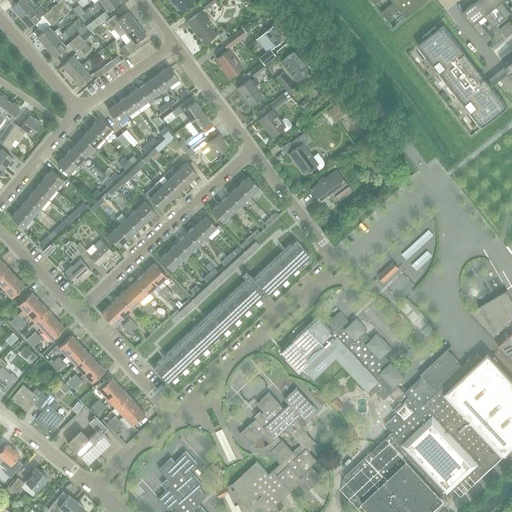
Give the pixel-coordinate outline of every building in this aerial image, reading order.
[(25,0),(18,0),(11,7),(20,17),(31,6),(34,4),(31,0),(30,0),(28,2),(25,0)] [(45,13),(43,14),(47,19),(66,3),(63,0),(58,0),(51,7),(45,13)] [(118,0),(99,0),(107,9),(118,0)] [(192,0),(191,0),(169,0),(171,1),(172,0),(180,10),(192,0)] [(204,9),(216,0),(215,0),(204,0),(200,3),(204,9)] [(371,0),(375,4),(379,0),(391,0),(393,2),(391,4),(388,6),(381,12),(386,19),(399,9),(405,18),(427,0),(371,0)] [(499,23),(490,11),(496,6),(491,0),(476,0),(474,2),(484,15),(490,23),(493,27),(499,23)] [(511,13),(501,1),(503,0),(491,0),(496,6),(502,14),(502,13),(505,17),(505,18),(511,13)] [(482,36),(487,32),(478,20),(484,15),(474,2),(465,8),(462,11),(482,36)] [(31,6),(20,17),(28,26),(40,16),(42,13),(43,14),(45,13),(36,3),(34,4),(31,6)] [(66,3),(47,19),(51,24),(62,14),(63,16),(72,9),(66,3)] [(201,10),(186,21),(203,44),(215,35),(206,22),(208,20),(201,10)] [(99,23),(108,16),(104,11),(86,25),(90,31),(92,29),(99,23)] [(119,36),(137,23),(128,11),(118,19),(114,14),(106,20),(112,29),(109,31),(115,39),(119,36)] [(148,11),(144,14),(150,21),(154,18),(148,11)] [(102,27),(99,23),(92,29),(94,33),(102,27)] [(145,34),(137,23),(119,36),(125,43),(119,47),(125,55),(130,52),(130,53),(139,46),(135,41),(145,34)] [(507,106),(443,24),(418,44),(482,126),(507,106)] [(511,33),(505,24),(499,29),(506,37),(511,33)] [(45,46),(61,32),(57,27),(53,31),(48,26),(36,36),(45,46)] [(257,39),(267,51),(259,57),(265,64),(275,55),(270,49),(275,45),(283,38),(272,26),(264,33),(257,39)] [(222,41),(226,47),(245,33),(241,28),(222,41)] [(60,40),(65,36),(61,32),(45,46),(53,56),(65,46),(60,40)] [(72,47),(82,38),(78,34),(68,43),(72,47)] [(91,48),(86,43),(83,39),(71,49),(75,53),(82,47),(86,52),(91,48)] [(94,60),(104,54),(100,48),(91,54),(94,60)] [(224,69),(223,71),(228,78),(242,68),(229,50),(216,59),(224,69)] [(293,76),(293,75),(297,80),(308,71),(304,66),(305,66),(293,51),(281,61),(293,76)] [(70,75),(85,62),(82,64),(73,55),(61,65),(70,75)] [(112,59),(104,64),(93,73),(97,77),(115,63),(112,59)] [(89,66),(85,62),(70,75),(78,84),(90,74),(86,69),(89,66)] [(253,76),(264,68),(260,63),(249,72),(253,76)] [(169,66),(158,73),(168,86),(178,79),(169,66)] [(168,86),(158,73),(148,81),(158,94),(168,86)] [(249,79),(236,89),(249,106),(261,97),(253,86),(258,82),(255,78),(250,81),(249,79)] [(158,94),(148,81),(138,88),(148,101),(158,94)] [(148,101),(138,88),(128,95),(138,108),(148,101)] [(181,97),(187,92),(185,89),(178,94),(181,97)] [(0,112),(8,100),(0,94),(0,112)] [(273,109),(286,99),(283,94),(269,104),(273,109)] [(138,108),(128,95),(118,102),(128,115),(138,108)] [(305,99),(299,104),(303,109),(309,104),(305,99)] [(0,122),(4,116),(10,120),(19,107),(8,100),(0,112),(0,122)] [(128,115),(118,102),(108,109),(117,122),(128,115)] [(190,121),(202,112),(195,102),(187,108),(183,103),(164,117),(167,122),(182,111),(190,121)] [(330,109),(337,119),(345,113),(338,103),(330,109)] [(280,121),(271,110),(259,119),(271,136),(281,128),(283,132),(290,127),(290,124),(286,119),(283,118),(280,121)] [(190,121),(185,124),(193,135),(186,140),(189,145),(205,133),(202,128),(210,122),(202,112),(190,121)] [(21,128),(15,124),(1,144),(9,151),(12,146),(9,143),(14,136),(19,139),(25,130),(31,134),(40,122),(29,114),(21,128)] [(100,118),(92,127),(103,137),(111,128),(100,118)] [(0,142),(1,144),(15,124),(10,120),(0,134),(0,142)] [(103,137),(92,127),(83,136),(94,146),(103,137)] [(162,135),(167,130),(164,127),(159,132),(162,135)] [(125,129),(121,133),(128,142),(132,138),(125,129)] [(168,130),(162,135),(165,138),(168,141),(169,142),(174,137),(168,130)] [(128,142),(121,133),(117,136),(124,145),(128,142)] [(208,142),(204,136),(190,147),(194,152),(200,149),(203,153),(208,159),(210,160),(215,156),(214,155),(227,145),(219,134),(208,142)] [(323,163),(322,160),(317,153),(311,157),(301,144),(307,140),(303,134),(290,143),(294,148),(288,153),(303,174),(315,166),(318,170),(321,167),(322,165),(323,163)] [(94,146),(83,136),(74,145),(85,155),(94,146)] [(155,141),(152,138),(147,143),(150,146),(155,141)] [(157,151),(168,141),(165,138),(154,148),(157,151)] [(144,151),(150,146),(147,143),(141,148),(144,151)] [(85,155),(74,145),(66,154),(77,164),(85,155)] [(196,155),(194,152),(190,147),(185,150),(191,159),(196,155)] [(0,164),(4,167),(12,158),(0,148),(0,164)] [(152,156),(157,151),(154,148),(149,153),(152,156)] [(77,164),(66,154),(57,163),(68,173),(77,164)] [(133,156),(127,161),(130,165),(136,159),(133,156)] [(122,167),(127,162),(123,158),(118,163),(122,167)] [(142,159),(136,165),(139,168),(145,162),(142,159)] [(125,170),(130,165),(127,161),(127,162),(122,167),(125,170)] [(186,163),(176,172),(187,183),(196,175),(186,163)] [(92,164),(89,168),(101,178),(99,180),(103,184),(108,178),(104,174),(104,175),(92,164)] [(133,173),(139,168),(136,165),(130,170),(133,173)] [(51,170),(42,179),(54,189),(63,179),(51,170)] [(348,186),(336,170),(324,178),(319,183),(311,189),(318,199),(328,192),(330,195),(334,192),(336,194),(335,194),(335,195),(339,200),(351,190),(350,189),(350,190),(347,186),(348,186)] [(75,183),(80,178),(74,171),(69,176),(75,183)] [(187,183),(176,172),(167,180),(178,192),(187,183)] [(118,176),(115,173),(110,178),(109,178),(112,181),(118,176)] [(259,187),(248,176),(239,185),(249,196),(259,187)] [(107,187),(112,181),(109,178),(104,184),(107,187)] [(54,189),(42,179),(34,189),(46,199),(54,189)] [(119,180),(113,185),(116,188),(122,183),(119,180)] [(178,192),(167,180),(158,189),(169,200),(178,192)] [(54,194),(66,203),(73,194),(61,185),(54,194)] [(110,194),(116,188),(113,185),(107,191),(110,194)] [(249,196),(239,185),(230,193),(240,204),(249,196)] [(46,199),(34,189),(27,198),(39,208),(46,199)] [(169,200),(158,189),(149,197),(159,209),(169,200)] [(91,195),(94,198),(100,193),(96,190),(91,195)] [(240,204),(230,193),(220,201),(231,213),(240,204)] [(101,197),(95,202),(98,205),(103,200),(101,197)] [(39,208),(27,198),(19,208),(31,218),(39,208)] [(231,213),(220,201),(211,210),(222,222),(231,213)] [(92,211),(98,205),(95,202),(89,208),(92,211)] [(144,202),(135,210),(145,222),(155,213),(144,202)] [(82,203),(77,208),(80,211),(85,206),(82,203)] [(31,218),(19,208),(11,218),(22,228),(31,218)] [(74,217),(80,211),(77,208),(71,213),(74,217)] [(145,222),(135,210),(126,219),(136,230),(145,222)] [(272,220),(277,215),(274,212),(269,217),(272,220)] [(205,216),(196,224),(206,236),(216,227),(205,216)] [(266,226),(272,220),(269,217),(263,222),(266,226)] [(64,219),(58,225),(61,228),(67,223),(64,219)] [(136,230),(126,219),(117,227),(127,238),(136,230)] [(259,233),(263,238),(277,224),(273,220),(259,233)] [(206,236),(196,224),(187,233),(197,244),(206,236)] [(55,234),(61,228),(58,225),(52,230),(55,234)] [(127,238),(117,227),(108,236),(118,247),(127,238)] [(256,228),(250,234),(254,237),(259,232),(256,228)] [(197,244),(187,233),(178,241),(188,252),(197,244)] [(269,240),(280,251),(287,243),(277,233),(269,240)] [(248,242),(254,237),(250,234),(245,239),(248,242)] [(44,245),(49,240),(46,236),(40,241),(44,245)] [(112,253),(100,240),(94,246),(93,245),(87,250),(91,254),(89,256),(98,266),(112,253)] [(301,246),(299,244),(296,240),(254,280),(265,291),(268,295),(276,287),(286,278),(296,269),(310,255),(302,246),(301,246)] [(188,252),(178,241),(169,249),(179,261),(188,252)] [(191,300),(179,312),(183,316),(259,246),(255,241),(191,300)] [(81,255),(86,250),(80,243),(75,247),(80,254),(81,255)] [(72,264),(64,271),(77,285),(91,272),(76,256),(80,253),(75,247),(72,244),(67,248),(65,251),(71,258),(68,260),(72,264)] [(179,261),(169,249),(160,258),(170,269),(179,261)] [(232,251),(226,256),(229,260),(235,254),(232,251)] [(412,264),(418,257),(415,254),(408,261),(412,264)] [(224,265),(229,260),(226,256),(220,261),(224,265)] [(398,268),(393,262),(378,275),(384,281),(398,268)] [(154,263),(145,272),(157,285),(161,281),(166,276),(154,263)] [(0,285),(3,288),(15,276),(7,267),(0,274),(0,285)] [(214,268),(208,273),(211,276),(217,271),(214,268)] [(249,275),(250,275),(245,270),(241,274),(246,278),(247,278),(246,277),(249,275)] [(145,272),(136,280),(148,293),(154,288),(157,285),(145,272)] [(205,282),(211,276),(208,273),(202,278),(205,282)] [(24,285),(15,276),(3,288),(11,297),(24,285)] [(148,293),(136,280),(127,288),(140,301),(148,293)] [(254,302),(261,295),(262,295),(261,294),(248,280),(155,367),(154,368),(159,373),(159,374),(167,383),(241,314),(253,303),(254,302)] [(161,281),(157,285),(160,288),(169,297),(172,294),(164,284),(161,281)] [(157,285),(154,288),(157,291),(165,301),(169,297),(160,288),(157,285)] [(189,290),(193,294),(198,288),(195,285),(189,290)] [(127,288),(119,296),(131,309),(136,305),(140,301),(127,288)] [(511,298),(508,290),(507,291),(477,319),(511,356),(511,298)] [(27,313),(39,301),(31,292),(18,304),(23,309),(27,313)] [(119,296),(110,304),(122,317),(131,309),(119,296)] [(35,322),(48,310),(39,301),(27,313),(30,317),(35,322)] [(140,301),(136,305),(139,308),(147,317),(148,317),(151,314),(143,304),(140,301)] [(146,301),(143,304),(151,314),(155,310),(146,301)] [(110,304),(101,312),(113,326),(122,317),(110,304)] [(15,324),(27,313),(23,309),(11,320),(15,324)] [(43,331),(56,318),(48,310),(35,322),(43,331)] [(391,348),(381,338),(376,333),(370,339),(363,332),(366,329),(355,317),(350,322),(339,311),(326,323),(318,315),(279,351),(291,363),(292,363),(299,370),(302,367),(313,379),(335,358),(371,395),(376,390),(384,399),(391,391),(394,395),(400,387),(397,384),(404,377),(390,361),(390,362),(386,359),(383,362),(380,359),(391,348)] [(23,317),(15,324),(18,328),(26,321),(23,317)] [(128,317),(125,320),(133,330),(137,326),(128,317)] [(64,328),(56,318),(43,331),(51,340),(64,328)] [(133,330),(125,320),(121,324),(129,333),(133,330)] [(234,335),(243,327),(240,324),(231,331),(234,335)] [(30,342),(38,334),(34,329),(26,337),(30,342)] [(38,334),(30,342),(34,346),(42,338),(38,334)] [(71,334),(58,346),(66,355),(79,343),(71,334)] [(66,355),(62,359),(66,363),(70,359),(75,364),(88,352),(79,343),(66,355)] [(511,378),(488,353),(482,358),(477,352),(462,365),(457,360),(458,360),(451,352),(450,353),(447,348),(420,373),(422,374),(404,391),(400,387),(394,395),(401,402),(393,409),(397,413),(386,424),(393,431),(344,477),(362,495),(365,498),(361,502),(370,511),(430,511),(434,508),(431,504),(435,500),(439,504),(442,501),(438,497),(440,495),(443,499),(470,474),(476,481),(491,467),(511,447),(511,378)] [(31,362),(36,355),(32,351),(26,358),(31,362)] [(88,352),(75,364),(83,373),(96,361),(88,352)] [(59,356),(51,363),(54,367),(62,359),(59,356)] [(0,388),(2,390),(2,391),(3,392),(4,391),(5,392),(17,378),(11,373),(11,374),(3,368),(6,364),(1,359),(0,359),(0,388)] [(62,359),(54,367),(58,371),(66,363),(62,359)] [(96,361),(83,373),(92,382),(104,370),(96,361)] [(75,373),(67,381),(71,385),(79,377),(75,373)] [(106,397),(119,385),(110,376),(98,388),(106,397)] [(79,377),(71,385),(74,388),(82,381),(79,377)] [(38,407),(46,396),(36,387),(32,392),(22,384),(11,397),(22,406),(21,407),(26,411),(33,403),(38,407)] [(115,406),(127,394),(119,385),(106,397),(115,406)] [(270,450),(268,451),(279,463),(268,473),(256,461),(231,484),(235,489),(232,491),(245,505),(256,495),(258,498),(257,499),(269,511),(290,491),(292,489),(298,484),(302,480),(309,487),(320,476),(310,466),(317,460),(308,451),(316,443),(300,427),(318,410),(296,387),(294,388),(290,392),(286,396),(284,398),(288,403),(283,408),(279,404),(280,403),(269,391),(257,402),(265,411),(251,423),(251,422),(239,433),(250,445),(261,434),(269,443),(266,445),(270,450)] [(49,393),(46,396),(38,407),(41,410),(35,418),(40,423),(41,421),(52,430),(62,417),(53,410),(57,405),(53,402),(56,399),(49,393)] [(123,415),(136,403),(127,394),(115,406),(123,415)] [(94,409),(102,402),(98,397),(89,405),(94,409)] [(343,405),(340,402),(337,398),(331,403),(338,409),(343,405)] [(78,401),(75,406),(79,410),(83,405),(78,401)] [(102,402),(94,409),(98,414),(106,406),(102,402)] [(123,415),(118,419),(122,423),(127,429),(132,424),(145,412),(136,403),(123,415)] [(204,406),(227,457),(233,455),(211,403),(204,406)] [(75,450),(76,449),(88,462),(111,441),(103,432),(107,428),(93,413),(89,418),(90,420),(89,421),(96,429),(88,437),(80,428),(66,441),(75,450)] [(111,427),(118,419),(115,415),(107,423),(111,427)] [(122,423),(118,419),(111,427),(114,431),(122,423)] [(6,443),(0,450),(0,465),(5,470),(4,471),(10,476),(20,464),(14,459),(18,453),(6,443)] [(159,468),(168,478),(162,483),(167,489),(157,498),(168,510),(170,508),(173,511),(172,511),(206,511),(199,503),(206,496),(199,488),(203,485),(189,469),(196,462),(186,451),(174,461),(171,457),(159,468)] [(322,467),(330,459),(331,459),(325,452),(316,461),(322,467)] [(24,482),(21,486),(22,487),(32,495),(47,476),(35,467),(25,480),(23,482),(24,482)] [(16,492),(24,482),(17,477),(10,486),(16,492)] [(229,493),(226,487),(217,491),(220,497),(229,493)] [(11,494),(5,489),(0,495),(0,501),(2,504),(11,494)] [(51,511),(54,511),(59,506),(65,511),(79,511),(83,507),(68,494),(67,495),(62,491),(47,509),(51,511)]
